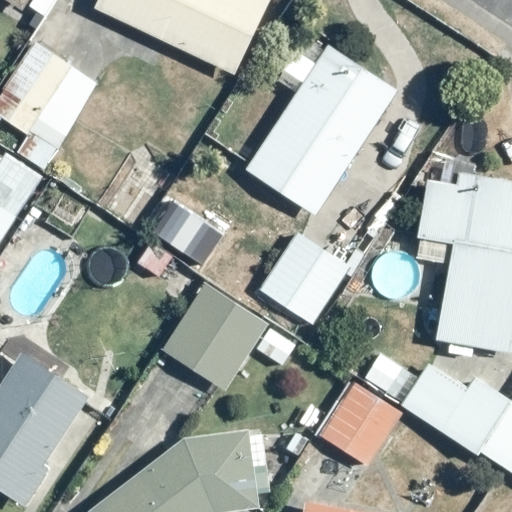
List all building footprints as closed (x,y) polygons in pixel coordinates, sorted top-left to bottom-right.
[(4,0),(20,10),(26,0),(4,0)] [(96,0),(93,8),(234,75),(270,0),(96,0)] [(100,82),(35,40),(9,79),(19,86),(1,114),(29,132),(17,151),(44,168),(100,82)] [(327,45),(245,170),(315,216),(398,91),(327,45)] [(176,179),(140,154),(102,208),(139,233),(176,179)] [(0,158),(0,234),(12,216),(26,225),(49,188),(0,158)] [(511,181),(459,172),(457,184),(429,179),(418,236),(453,242),(436,339),(511,352),(511,181)] [(349,264),(297,230),(259,288),(312,322),(349,264)] [(299,342),(211,280),(165,345),(225,387),(254,346),(282,366),(299,342)] [(511,394),(505,407),(390,337),(365,380),(511,469),(511,394)] [(0,489),(25,505),(49,468),(44,465),(89,395),(22,353),(0,386),(0,489)] [(404,410),(348,374),(311,430),(367,466),(404,410)] [(184,438),(87,511),(88,511),(224,511),(260,507),(249,429),(184,438)] [(360,511),(305,501),(302,511),(360,511)]
